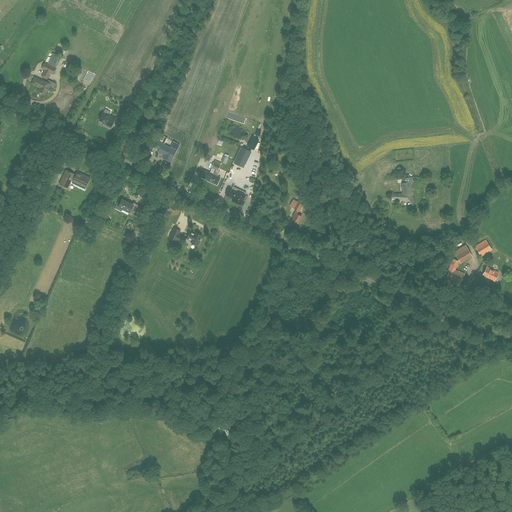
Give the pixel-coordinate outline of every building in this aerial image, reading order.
[(56,68),(45,63),(42,69),(45,70),(42,76),(47,79),(50,73),(53,74),(56,68)] [(44,81),(35,77),(32,84),(40,88),(39,91),(45,94),(49,87),(49,88),(50,86),(54,88),(56,85),(56,84),(48,80),(47,80),(46,82),(44,81)] [(124,123),(130,112),(122,108),(116,119),(124,123)] [(111,127),(115,118),(103,112),(99,120),(105,123),(105,124),(111,127)] [(158,143),(155,148),(160,150),(159,152),(164,155),(163,158),(171,162),(176,150),(165,145),(167,138),(161,135),(158,142),(157,143),(158,143)] [(242,147),(234,163),(243,167),(251,152),(242,147)] [(218,170),(221,163),(215,160),(212,167),(216,169),(213,174),(210,173),(200,169),(199,173),(202,175),(201,177),(207,180),(217,185),(220,177),(217,176),(220,170),(218,170)] [(68,188),(74,174),(66,170),(59,184),(68,188)] [(85,188),(90,178),(77,172),(72,182),(85,188)] [(249,175),(242,190),(250,193),(257,179),(249,175)] [(414,206),(412,203),(413,200),(411,196),(410,187),(411,187),(410,183),(411,183),(411,178),(403,179),(404,183),(403,184),(403,188),(402,188),(403,194),(400,194),(400,195),(396,195),(396,198),(399,199),(399,198),(403,199),(403,200),(410,203),(411,203),(414,206)] [(243,200),(246,201),(248,197),(245,195),(246,195),(245,195),(246,193),(233,186),(232,189),(229,187),(226,195),(233,198),(232,200),(241,205),(243,200)] [(134,214),(136,210),(138,205),(133,202),(132,204),(122,199),(119,204),(117,203),(114,209),(121,212),(123,209),(130,212),(134,214)] [(298,214),(303,205),(297,202),(294,208),(297,210),(293,217),(294,217),(292,220),(298,223),(302,216),(298,214)] [(178,234),(180,230),(174,228),(169,238),(175,241),(176,239),(180,241),(182,236),(178,234)] [(140,252),(149,233),(143,230),(134,250),(140,252)] [(190,231),(187,238),(191,241),(191,242),(197,245),(197,244),(198,245),(200,241),(199,240),(202,235),(196,232),(195,234),(190,231)] [(481,256),(492,250),(486,240),(475,246),(481,256)] [(460,263),(472,256),(465,245),(454,251),(460,263)] [(445,281),(459,287),(464,273),(455,270),(458,261),(452,259),(448,271),(449,271),(445,281)] [(494,281),(498,273),(487,267),(483,275),(494,281)] [(223,391),(218,387),(213,391),(218,396),(223,391)] [(239,422),(234,413),(228,415),(233,425),(239,422)] [(228,435),(233,433),(231,429),(230,429),(229,426),(227,427),(226,424),(222,425),(221,424),(217,426),(220,433),(226,431),(228,435)]
